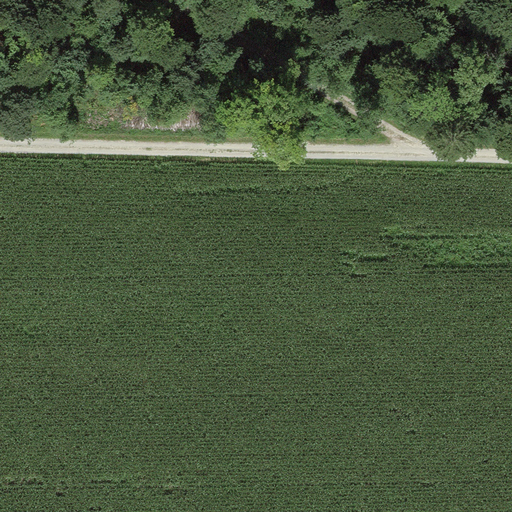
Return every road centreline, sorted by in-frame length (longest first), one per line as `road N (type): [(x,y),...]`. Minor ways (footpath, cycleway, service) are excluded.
road 1 (track): [(511,156),(0,144)]
road 2 (track): [(170,0),(430,153)]
